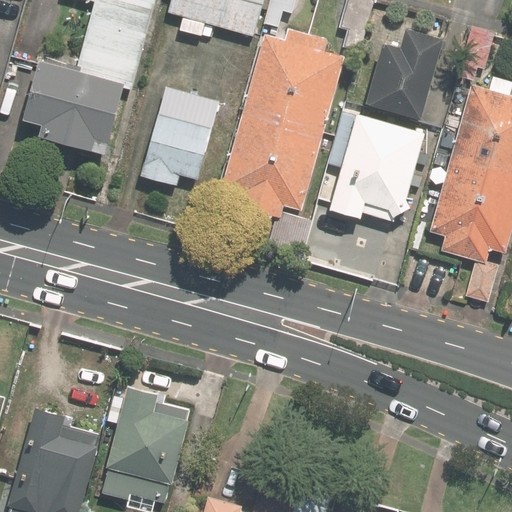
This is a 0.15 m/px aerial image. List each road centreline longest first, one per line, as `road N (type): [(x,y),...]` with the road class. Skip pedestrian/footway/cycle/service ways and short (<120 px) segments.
road 1 (primary): [(511,437),(156,286)]
road 2 (primary): [(156,286),(348,316),(511,368)]
road 3 (primary): [(0,243),(156,286)]
